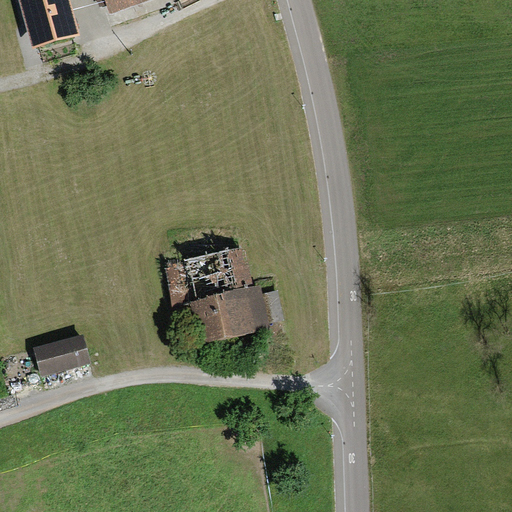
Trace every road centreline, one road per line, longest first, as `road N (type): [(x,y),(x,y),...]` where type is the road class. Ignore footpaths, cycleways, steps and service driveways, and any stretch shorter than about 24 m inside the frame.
road 1 (unclassified): [(356,511),(342,195),(326,81),(300,0)]
road 2 (track): [(0,410),(155,370),(348,385)]
road 3 (track): [(0,85),(119,46),(207,0)]
